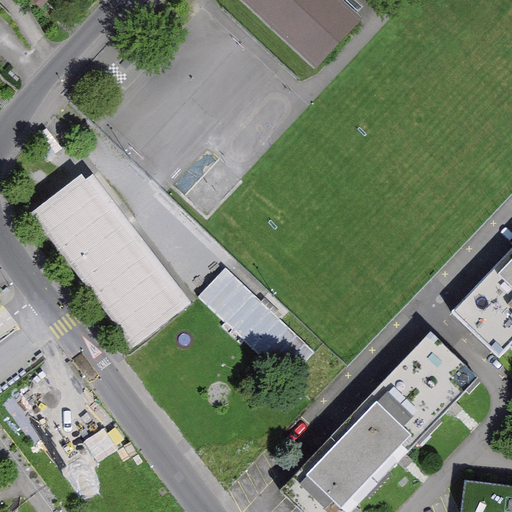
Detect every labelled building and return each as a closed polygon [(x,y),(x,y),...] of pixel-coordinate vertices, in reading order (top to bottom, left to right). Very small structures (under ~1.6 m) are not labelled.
[(244,0),(316,66),(357,22),(334,0),(244,0)] [(98,292),(134,339),(175,308),(80,186),(40,217),(88,278),(82,283),(93,297),(98,292)] [(511,270),(511,250),(502,261),(511,270)] [(499,358),(511,344),(511,270),(502,261),(452,313),(499,358)] [(198,298),(287,382),(315,353),(226,269),(198,298)] [(428,432),(478,379),(430,334),(380,387),(428,432)] [(377,484),(428,432),(380,387),(330,439),(377,484)] [(301,511),(350,511),(377,484),(330,439),(280,492),(301,511)] [(461,511),(511,511),(511,487),(465,482),(461,511)]
